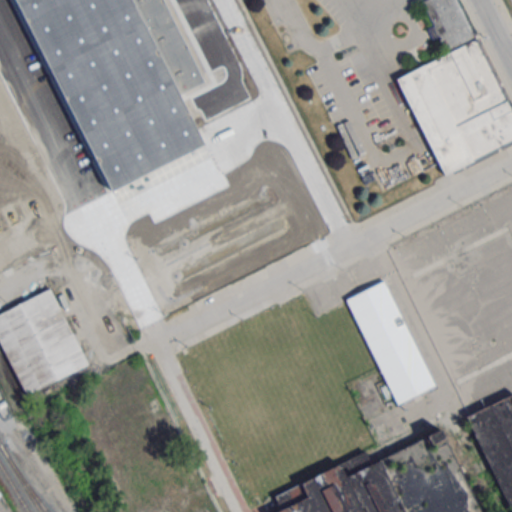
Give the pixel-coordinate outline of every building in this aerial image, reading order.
[(13,0),(108,190),(201,144),(176,95),(203,82),(161,0),(13,0)] [(396,82),(445,177),(511,142),(511,114),(455,0),(430,0),(423,4),(435,27),(429,31),(433,39),(440,36),(447,50),(451,48),(454,53),(396,82)] [(347,301),(396,405),(432,388),(383,284),(347,301)] [(0,316),(0,341),(27,395),(86,365),(49,292),(0,316)] [(511,511),(511,394),(465,418),(511,511)] [(283,511),(276,497),(364,453),(372,468),(437,435),(475,511),(283,511)]
